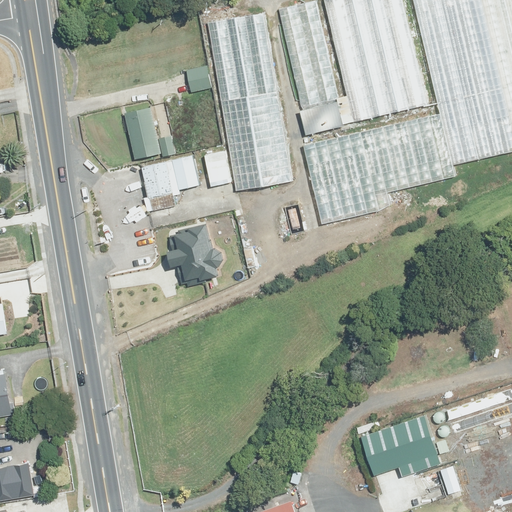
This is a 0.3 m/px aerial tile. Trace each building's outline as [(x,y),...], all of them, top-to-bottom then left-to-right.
[(317,0),(280,0),(276,1),(300,106),(340,97),(317,0)] [(511,0),(413,0),(439,111),(303,142),(322,223),(392,207),(389,192),(458,176),(455,164),(511,150),(511,0)] [(408,0),(322,0),(352,119),(433,99),(408,0)] [(265,9),(205,19),(235,188),(295,178),(265,9)] [(207,63),(185,67),(189,91),(212,87),(207,63)] [(339,102),(301,111),(306,132),(344,124),(339,102)] [(151,106),(125,112),(136,159),(162,153),(151,106)] [(176,151),(171,133),(158,136),(163,155),(176,151)] [(226,149),(205,153),(211,186),(232,182),(226,149)] [(193,154),(142,166),(152,209),(176,203),(173,190),(200,184),(193,154)] [(212,228),(174,235),(176,252),(171,253),(174,270),(180,269),(183,286),(223,278),(221,266),(224,262),(225,254),(222,247),(215,243),(212,228)] [(0,417),(15,415),(9,374),(0,375),(0,417)] [(484,450),(456,459),(470,503),(498,494),(484,450)] [(29,463),(0,468),(0,497),(34,492),(29,463)] [(453,463),(439,467),(447,494),(461,490),(453,463)] [(294,511),(291,502),(263,511),(294,511)]
